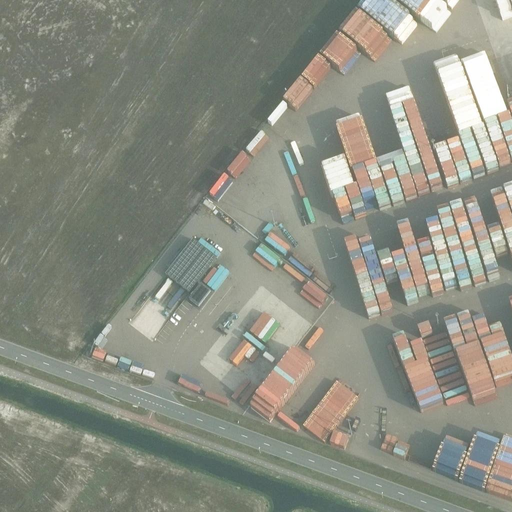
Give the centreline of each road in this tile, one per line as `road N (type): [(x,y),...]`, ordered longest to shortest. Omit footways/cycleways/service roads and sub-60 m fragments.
road 1 (unclassified): [(0,347),(449,511)]
road 2 (unknown): [(170,370),(137,353),(122,333),(123,318),(190,226),(213,220),(245,245)]
